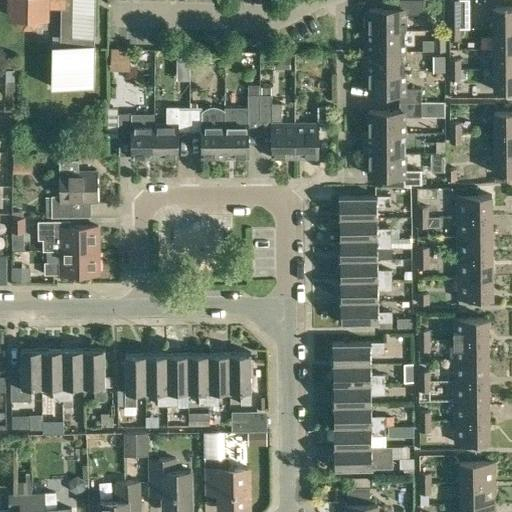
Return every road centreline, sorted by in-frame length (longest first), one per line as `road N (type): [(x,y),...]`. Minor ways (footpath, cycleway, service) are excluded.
road 1 (residential): [(288,309),(286,213),(249,198),(143,199),(144,308)]
road 2 (residential): [(288,511),(288,309)]
road 3 (residential): [(144,308),(0,309)]
road 4 (residential): [(288,309),(144,308)]
